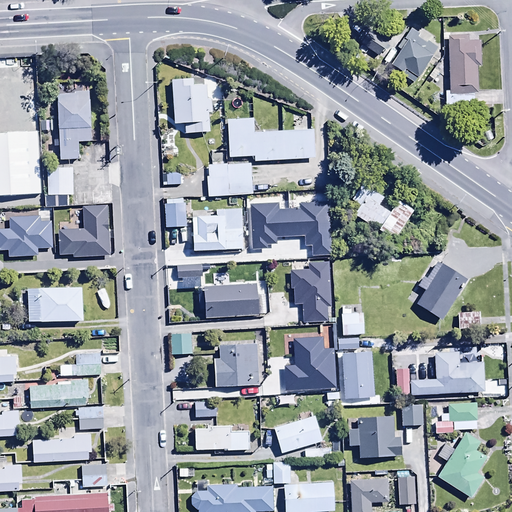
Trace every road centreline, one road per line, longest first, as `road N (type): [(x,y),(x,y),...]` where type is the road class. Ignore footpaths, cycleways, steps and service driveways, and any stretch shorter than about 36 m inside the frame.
road 1 (residential): [(152,511),(127,21)]
road 2 (trunk): [(511,211),(294,59)]
road 3 (residential): [(192,23),(284,3),(336,5)]
road 4 (trunk): [(127,21),(0,27)]
